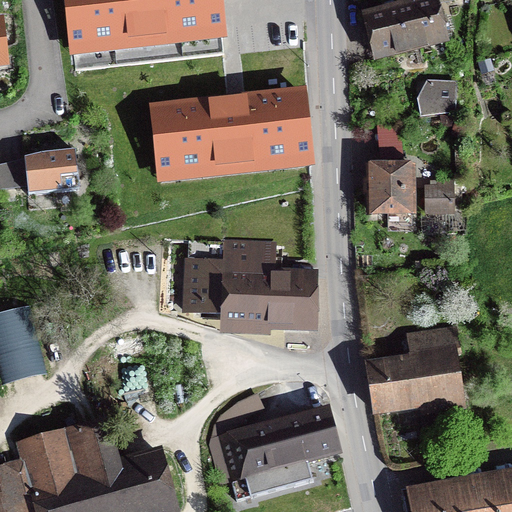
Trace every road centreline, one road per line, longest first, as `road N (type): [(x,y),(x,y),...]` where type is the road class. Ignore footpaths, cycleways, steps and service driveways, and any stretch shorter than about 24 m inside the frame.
road 1 (tertiary): [(378,511),(345,331),(324,0)]
road 2 (residential): [(36,0),(46,94),(39,106),(0,122)]
